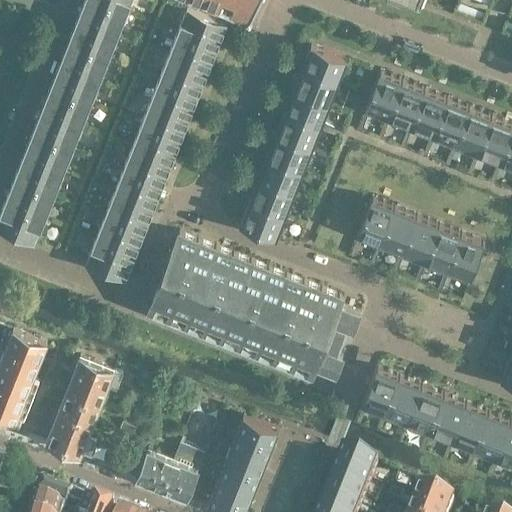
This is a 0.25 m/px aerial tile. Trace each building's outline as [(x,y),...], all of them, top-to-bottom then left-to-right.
[(84,0),(5,199),(0,212),(0,223),(36,238),(130,0),(84,0)] [(203,11),(213,15),(214,11),(217,5),(248,18),(247,19),(251,20),(253,16),(252,16),(257,0),(203,0),(206,1),(204,7),(203,11)] [(213,15),(203,11),(188,5),(87,258),(127,274),(228,21),(213,15)] [(311,42),(301,65),(339,80),(348,57),(311,42)] [(301,65),(293,87),(330,102),(339,80),(301,65)] [(403,79),(379,69),(364,106),(388,116),(403,79)] [(425,88),(403,79),(388,116),(410,125),(425,88)] [(293,87),(284,110),(321,125),(330,102),(293,87)] [(447,96),(425,88),(410,125),(432,134),(447,96)] [(469,105),(447,96),(432,134),(455,143),(469,105)] [(492,114),(469,105),(455,143),(477,151),(492,114)] [(284,110),(275,132),(312,147),(321,125),(284,110)] [(511,128),(511,122),(492,114),(477,151),(499,160),(511,128)] [(511,128),(499,160),(511,165),(511,128)] [(275,132),(266,154),(303,169),(312,147),(275,132)] [(266,154),(257,177),(294,191),(303,169),(266,154)] [(257,177),(248,199),(285,214),(294,191),(257,177)] [(372,195),(357,233),(380,242),(395,204),(372,195)] [(239,222),(276,237),(285,214),(248,199),(239,222)] [(417,213),(395,204),(380,242),(402,251),(417,213)] [(439,222),(417,213),(402,251),(425,259),(439,222)] [(462,231),(439,222),(425,259),(447,268),(462,231)] [(180,228),(149,307),(313,372),(316,363),(336,371),(344,352),(337,350),(347,324),(353,327),(354,326),(361,309),(341,301),(344,293),(180,228)] [(485,240),(462,231),(447,268),(470,278),(485,240)] [(14,326),(7,344),(41,358),(48,338),(13,324),(13,325),(14,326)] [(7,344),(0,361),(34,375),(41,358),(7,344)] [(81,352),(74,371),(108,385),(115,365),(81,352)] [(511,355),(510,355),(500,378),(511,382),(511,355)] [(0,361),(0,380),(27,392),(34,375),(0,361)] [(362,403),(385,412),(400,375),(376,366),(362,403)] [(74,371),(67,388),(101,401),(108,385),(74,371)] [(422,384),(400,375),(385,412),(407,421),(422,384)] [(0,380),(0,400),(20,409),(27,392),(0,380)] [(444,393),(422,384),(407,421),(427,429),(429,430),(444,393)] [(145,399),(148,391),(137,387),(134,395),(145,399)] [(67,388),(60,405),(94,418),(101,401),(67,388)] [(204,392),(199,391),(193,407),(216,415),(223,400),(204,392)] [(467,402),(444,393),(429,430),(431,431),(450,438),(452,439),(467,402)] [(142,408),(145,399),(134,395),(131,403),(142,408)] [(0,400),(0,420),(13,426),(20,409),(0,400)] [(489,411),(467,402),(452,439),(453,440),(472,447),(474,448),(489,411)] [(60,405),(54,422),(88,435),(94,418),(60,405)] [(243,411),(237,426),(273,441),(279,426),(243,411)] [(476,448),(496,457),(511,419),(489,411),(474,448),(476,448)] [(511,419),(496,457),(511,462),(511,419)] [(132,433),(135,425),(124,420),(121,428),(132,433)] [(54,422),(47,438),(81,452),(88,435),(54,422)] [(237,426),(231,442),(267,456),(273,441),(237,426)] [(424,449),(431,431),(429,430),(427,429),(420,447),(424,449)] [(138,473),(138,474),(162,484),(174,453),(150,444),(148,448),(145,447),(149,435),(141,431),(126,468),(138,473)] [(219,440),(210,436),(206,448),(215,451),(219,440)] [(125,450),(128,442),(117,437),(113,446),(125,450)] [(174,453),(162,484),(187,494),(205,448),(180,438),(174,453)] [(446,458),(453,440),(452,439),(450,438),(442,456),(446,458)] [(231,442),(225,457),(261,471),(267,456),(231,442)] [(121,458),(125,450),(113,446),(110,454),(121,458)] [(469,467),(476,448),(474,448),(472,447),(465,465),(469,467)] [(342,451),(336,466),(372,480),(378,465),(342,451)] [(225,457),(219,472),(255,486),(261,471),(225,457)] [(336,466),(330,481),(366,495),(372,480),(336,466)] [(219,472),(213,487),(249,502),(255,486),(219,472)] [(39,483),(35,497),(64,509),(66,510),(69,501),(82,506),(79,511),(91,511),(96,502),(44,480),(39,482),(39,483)] [(330,481),(324,496),(360,510),(366,495),(330,481)] [(420,486),(412,506),(426,511),(450,511),(456,500),(420,486)] [(213,487),(207,502),(230,511),(244,511),(249,502),(213,487)] [(405,493),(394,489),(390,497),(401,501),(405,493)] [(324,496),(318,511),(319,511),(358,511),(360,510),(324,496)] [(35,497),(30,511),(63,511),(64,509),(35,497)] [(97,500),(96,502),(91,511),(113,511),(115,508),(97,500)]
